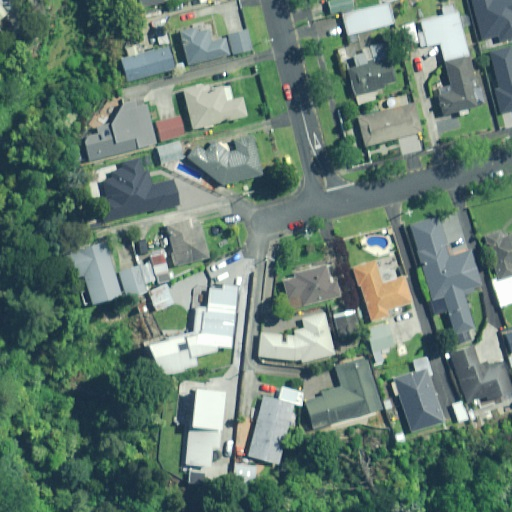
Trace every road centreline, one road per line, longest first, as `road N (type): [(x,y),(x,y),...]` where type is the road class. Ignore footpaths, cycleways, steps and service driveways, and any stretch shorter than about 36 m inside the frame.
road 1 (residential): [(326,203),(274,0)]
road 2 (residential): [(511,159),(326,203)]
